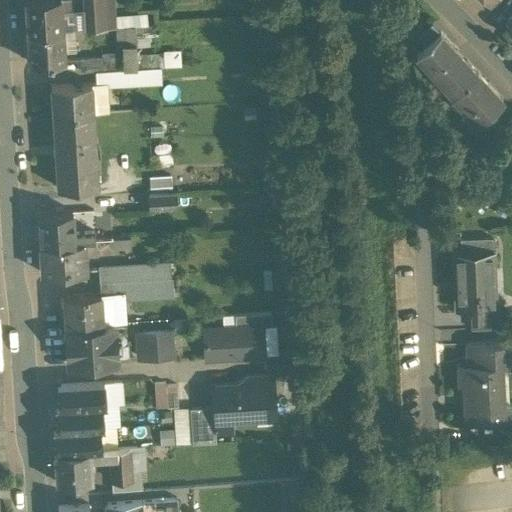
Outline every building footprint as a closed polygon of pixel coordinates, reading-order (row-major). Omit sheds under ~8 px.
[(26,0),(28,31),(63,29),(60,0),(26,0)] [(100,0),(84,0),(86,28),(102,27),(100,0)] [(431,24),(415,39),(424,48),(440,33),(431,24)] [(63,29),(28,31),(30,60),(64,58),(63,29)] [(424,48),(417,55),(434,74),(458,51),(441,32),(440,33),(424,48)] [(167,63),(166,51),(139,52),(140,64),(167,63)] [(458,51),(434,74),(454,96),(477,73),(458,51)] [(104,55),(80,56),(81,70),(95,69),(105,68),(104,55)] [(136,66),(119,67),(120,79),(136,78),(136,66)] [(105,68),(95,69),(96,80),(120,79),(119,67),(105,68)] [(454,96),(448,101),(472,128),(501,100),(477,73),(454,96)] [(90,80),(50,83),(52,114),(92,111),(90,80)] [(92,111),(52,114),(57,186),(97,183),(92,111)] [(478,168),(468,185),(481,193),(491,175),(478,168)] [(110,207),(92,208),(94,238),(112,237),(110,207)] [(72,209),(39,211),(41,241),(74,239),(72,209)] [(74,239),(41,241),(42,272),(85,269),(83,238),(74,239)] [(492,238),(461,238),(462,250),(493,249),(492,238)] [(462,250),(454,250),(455,253),(459,253),(460,286),(456,286),(457,308),(471,308),(496,308),(496,306),(494,250),(462,250)] [(121,264),(98,266),(99,279),(122,278),(121,264)] [(170,275),(122,278),(123,291),(123,296),(171,293),(170,275)] [(122,278),(99,279),(100,291),(100,292),(123,291),(122,278)] [(100,291),(64,294),(66,324),(102,322),(100,292),(100,291)] [(496,308),(471,308),(472,327),(501,326),(501,306),(496,306),(496,308)] [(270,311),(234,313),(235,325),(261,323),(262,324),(271,324),(270,311)] [(102,322),(66,324),(68,362),(116,359),(114,321),(102,322)] [(235,325),(204,327),(205,357),(263,353),(262,324),(261,323),(235,325)] [(173,329),(137,332),(139,356),(175,353),(173,329)] [(511,340),(467,342),(467,363),(458,364),(459,384),(464,383),(465,420),(508,419),(507,400),(502,400),(500,363),(511,362),(511,340)] [(214,405),(216,428),(232,427),(231,418),(275,415),(272,373),(247,374),(248,380),(213,383),(214,405)] [(104,380),(57,383),(58,404),(58,405),(102,403),(102,404),(105,403),(104,380)] [(165,381),(154,381),(155,405),(167,404),(165,381)] [(102,403),(58,405),(58,404),(55,404),(56,427),(56,428),(100,425),(100,426),(103,426),(102,404),(102,403)] [(216,441),(214,405),(190,406),(192,442),(216,441)] [(100,425),(56,428),(56,427),(53,427),(54,450),(90,448),(101,447),(100,426),(100,425)] [(139,445),(129,446),(130,454),(139,454),(139,445)] [(129,446),(110,447),(110,455),(112,489),(132,487),(130,454),(129,446)] [(101,447),(90,448),(90,456),(110,455),(110,447),(101,447)] [(90,448),(54,450),(57,479),(92,477),(90,456),(90,448)] [(176,485),(153,486),(154,498),(164,497),(165,502),(177,501),(176,485)] [(164,497),(154,498),(154,511),(165,511),(165,502),(164,497)] [(141,511),(141,498),(106,501),(106,511),(141,511)] [(154,511),(154,498),(141,498),(141,511),(154,511)] [(88,511),(88,502),(58,504),(58,511),(88,511)]
